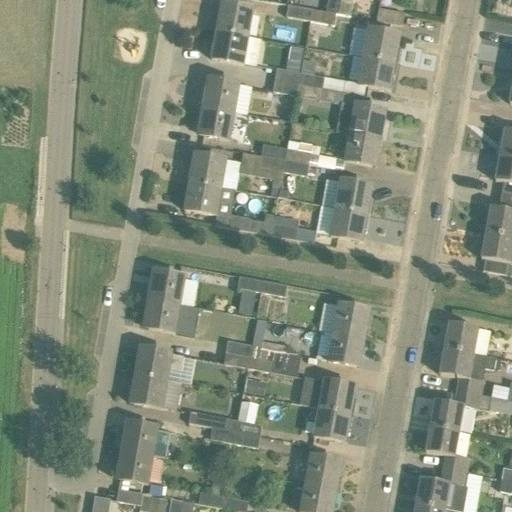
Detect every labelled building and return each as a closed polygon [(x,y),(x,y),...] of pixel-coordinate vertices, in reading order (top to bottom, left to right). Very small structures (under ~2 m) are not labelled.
[(341,0),(329,0),(327,15),(336,16),(339,17),(341,0)] [(354,0),(341,0),(339,17),(351,19),(354,0)] [(254,12),(222,6),(220,18),(221,18),(218,33),(249,39),(254,12)] [(310,24),(312,12),(289,8),(287,20),(310,24)] [(405,15),(386,12),(379,10),(377,23),(403,29),(405,15)] [(312,12),(310,24),(334,28),(336,16),(327,15),(312,12)] [(218,33),(215,50),(214,49),(212,62),(243,67),(249,39),(218,33)] [(369,33),(364,60),(395,65),(398,50),(399,50),(401,38),(369,33)] [(290,49),(289,56),(302,59),(303,52),(290,49)] [(393,81),(392,81),(395,65),(364,60),(352,58),(347,84),(359,86),(359,89),(391,94),(393,81)] [(304,63),(301,76),(314,78),(317,65),(304,63)] [(277,72),(275,83),(299,87),(301,76),(277,72)] [(323,91),(325,80),(301,76),(299,87),(323,92),(323,91)] [(240,87),(213,82),(211,93),(206,92),(203,109),(235,114),(240,87)] [(275,83),(273,95),(297,99),(299,87),(275,83)] [(370,100),(336,93),(334,106),(342,107),(337,133),(350,135),(382,141),(385,125),(381,124),(383,113),(368,110),(370,100)] [(203,109),(200,126),(205,127),(203,138),(230,143),(235,114),(203,109)] [(501,158),(511,160),(511,133),(505,132),(501,158)] [(350,135),(345,164),(372,169),(374,158),(379,158),(382,141),(350,135)] [(288,152),(263,147),(261,159),(263,159),(285,164),(286,163),(288,152)] [(286,163),(310,167),(312,156),(288,152),(286,163)] [(191,185),(236,193),(241,165),(195,157),(193,169),(194,170),(191,185)] [(511,160),(501,158),(496,184),(511,186),(511,160)] [(263,159),(259,180),(274,183),(272,189),(280,191),(283,175),(285,164),(263,159)] [(286,163),(285,164),(283,175),(308,179),(310,167),(286,163)] [(373,189),(341,183),(336,211),(367,217),(370,201),(371,202),(373,189)] [(274,227),(264,225),(250,223),(250,222),(231,218),(236,193),(191,185),(188,201),(187,201),(185,213),(217,219),(215,229),(272,239),(274,227)] [(280,191),(272,189),(271,199),(279,200),(279,199),(280,192),(280,191)] [(289,193),(280,192),(279,199),(287,201),(289,193)] [(511,213),(491,210),(486,236),(511,240),(511,213)] [(367,217),(336,211),(331,239),(363,245),(365,233),(364,233),(367,217)] [(274,227),(298,231),(299,223),(276,219),(274,227)] [(274,227),(272,239),(296,243),(298,231),(274,227)] [(484,274),(511,278),(511,240),(486,236),(482,261),(486,262),(484,274)] [(186,280),(158,275),(156,286),(152,285),(149,302),(181,308),(186,280)] [(238,291),(262,296),(264,284),(240,280),(238,291)] [(262,296),(286,300),(288,288),(264,284),(262,296)] [(149,302),(146,319),(150,320),(149,331),(176,336),(181,308),(149,302)] [(369,325),(364,324),(366,313),(339,308),(333,337),(366,342),(369,325)] [(445,352),(486,360),(491,333),(450,326),(445,352)] [(333,337),(328,364),(356,369),(358,357),(363,358),(366,342),(333,337)] [(250,360),(252,349),(229,344),(226,356),(250,360)] [(277,353),(252,349),(250,360),(275,365),(277,353)] [(184,359),(172,357),(172,356),(140,350),(138,362),(139,363),(136,378),(167,383),(169,371),(182,373),(184,359)] [(440,377),(460,381),(470,382),(472,369),(494,373),(496,362),(486,360),(445,352),(440,377)] [(248,372),(250,360),(226,356),(224,367),(248,372)] [(275,365),(250,360),(248,372),(273,377),(275,365)] [(136,378),(134,394),(133,394),(130,406),(163,412),(167,383),(136,378)] [(353,402),(354,402),(357,390),(325,384),(305,380),(300,408),(320,411),(351,417),(353,402)] [(247,382),(245,395),(264,399),(266,386),(247,382)] [(483,399),(458,394),(455,407),(436,403),(431,429),(460,435),(465,408),(479,411),(479,412),(489,414),(491,400),(483,399)] [(351,417),(320,411),(315,439),(347,445),(349,433),(348,433),(351,417)] [(189,427),(213,431),(237,435),(239,424),(191,415),(189,427)] [(263,428),(239,424),(237,435),(261,440),(263,428)] [(171,436),(158,433),(159,431),(132,426),(130,438),(125,437),(122,454),(154,460),(154,459),(166,461),(171,436)] [(426,455),(447,459),(456,460),(460,435),(431,429),(426,455)] [(211,443),(235,447),(237,435),(213,431),(211,443)] [(235,447),(259,451),(261,440),(237,435),(235,447)] [(123,482),(123,484),(143,488),(143,487),(149,488),(154,460),(122,454),(119,471),(124,471),(122,482),(123,482)] [(341,476),(336,475),(338,464),(311,459),(306,488),(338,494),(341,476)] [(444,472),(468,477),(471,463),(456,460),(447,459),(444,472)] [(213,467),(218,471),(223,466),(218,461),(213,467)] [(511,484),(511,472),(504,471),(502,483),(511,484)] [(442,485),(466,489),(468,477),(444,472),(442,485)] [(448,511),(464,511),(468,489),(466,489),(442,485),(421,481),(417,507),(443,511),(445,511),(446,511),(448,511)] [(511,496),(511,484),(502,483),(500,494),(511,496)] [(225,488),(214,485),(211,496),(223,499),(225,488)] [(306,488),(301,511),(329,511),(330,509),(335,510),(338,494),(306,488)] [(117,504),(133,507),(131,511),(140,511),(143,497),(142,497),(121,493),(119,492),(117,504)] [(225,500),(201,495),(199,507),(205,508),(223,511),(225,500)] [(166,511),(168,503),(153,500),(151,511),(166,511)] [(225,500),(223,511),(224,511),(247,511),(249,504),(225,500)] [(169,511),(182,511),(184,504),(172,502),(169,511)]
